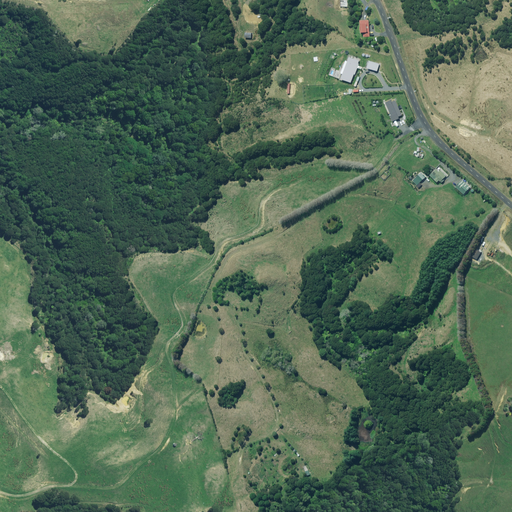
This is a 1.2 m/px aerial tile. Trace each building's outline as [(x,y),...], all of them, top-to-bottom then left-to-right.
[(371,37),(370,20),(361,20),(361,33),(364,33),(364,38),(371,37)] [(361,61),(351,57),(347,67),(348,67),(343,79),(352,83),(355,74),(356,75),(361,61)] [(380,64),(370,61),(368,69),(378,71),(380,64)] [(393,102),(392,101),(387,103),(392,116),(391,117),(394,122),(401,119),(400,117),(403,116),(396,101),(393,102)] [(439,172),(437,170),(431,176),(438,183),(440,180),(443,183),(445,180),(444,179),(447,176),(441,170),(439,172)] [(471,188),(463,180),(459,185),(457,187),(465,195),(471,188)]
